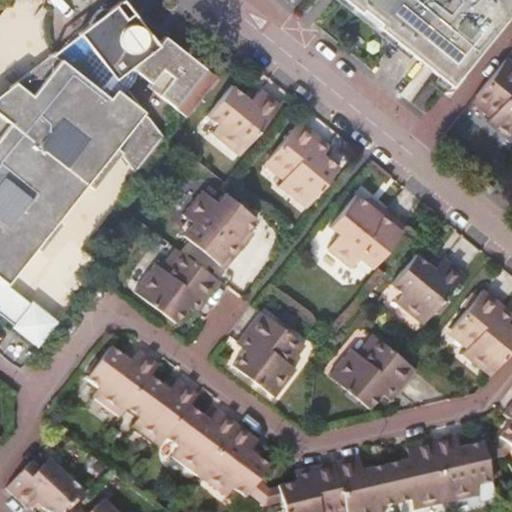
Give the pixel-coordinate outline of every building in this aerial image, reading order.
[(122,0),(116,5),(153,52),(160,42),(154,37),(123,0),(122,0)] [(511,0),(339,0),(435,77),(446,87),(456,74),(511,6),(511,0)] [(102,7),(93,17),(101,26),(90,39),(94,45),(88,53),(85,51),(77,60),(80,63),(77,66),(92,78),(72,105),(65,108),(64,104),(63,100),(61,97),(56,94),(52,94),(49,94),(46,96),(43,98),(40,102),(39,106),(40,115),(40,124),(42,128),(50,133),(43,142),(0,109),(0,278),(7,285),(36,249),(39,251),(62,223),(59,220),(86,185),(92,189),(123,150),(138,175),(168,137),(216,77),(165,35),(160,42),(153,52),(116,5),(111,9),(102,7)] [(93,17),(83,30),(90,39),(101,26),(93,17)] [(0,95),(0,109),(43,142),(50,133),(42,128),(40,124),(40,115),(39,106),(40,102),(43,98),(46,96),(49,94),(52,94),(56,94),(61,97),(63,100),(64,104),(65,108),(72,105),(92,78),(77,66),(58,50),(0,95)] [(511,61),(507,57),(475,96),(494,111),(490,117),(486,122),(511,143),(511,61)] [(211,132),(238,154),(279,103),(259,87),(254,93),(248,100),(241,95),(244,92),(232,82),(206,114),(218,124),(211,132)] [(248,88),(244,92),(241,95),(248,100),(254,93),(248,88)] [(494,111),(475,96),(470,102),(490,117),(494,111)] [(278,183),(306,206),(340,166),(324,153),(313,143),(319,135),(300,119),(267,158),(285,174),(278,183)] [(331,145),(319,135),(313,143),(324,153),(331,145)] [(192,220),(181,234),(223,267),(244,240),(239,236),(246,227),(254,216),(222,190),(216,199),(202,188),(182,213),(192,220)] [(406,225),(380,204),(377,208),(367,200),(356,192),(329,225),(338,232),(326,246),(352,267),(359,257),(372,267),(406,225)] [(370,197),(367,200),(377,208),(380,204),(370,197)] [(246,227),(239,236),(244,240),(251,231),(246,227)] [(218,281),(178,250),(164,269),(153,261),(131,290),(173,321),(185,305),(195,293),(204,299),(218,281)] [(396,301),(423,323),(464,273),(446,258),(442,263),(435,271),(426,264),(428,262),(416,252),(390,283),(403,293),(396,301)] [(433,256),(428,262),(426,264),(435,271),(442,263),(433,256)] [(0,278),(0,314),(47,351),(64,329),(7,285),(0,278)] [(462,353),(489,375),(511,346),(511,327),(508,324),(496,314),(504,305),(482,288),(450,329),(469,344),(462,353)] [(195,293),(185,305),(195,312),(204,299),(195,293)] [(511,318),(511,311),(504,305),(496,314),(508,324),(511,318)] [(299,341),(259,310),(243,330),(253,337),(244,349),(231,364),(272,396),(294,369),(284,361),(299,341)] [(253,337),(243,330),(234,342),(244,349),(253,337)] [(414,368),(375,337),(359,356),(348,347),(325,375),(367,409),(380,393),(390,380),(399,387),(414,368)] [(90,397),(119,418),(125,410),(149,378),(157,367),(136,351),(131,357),(125,365),(118,359),(120,356),(108,347),(83,379),(96,389),(90,397)] [(123,352),(120,356),(118,359),(125,365),(131,357),(123,352)] [(149,378),(125,410),(136,419),(130,427),(158,448),(164,440),(188,407),(196,396),(176,381),(171,387),(165,395),(158,390),(160,387),(149,378)] [(390,380),(380,393),(388,400),(399,387),(390,380)] [(164,382),(160,387),(158,390),(165,395),(171,387),(164,382)] [(188,407),(164,440),(176,448),(170,457),(198,478),(237,426),(216,411),(211,417),(205,425),(197,420),(200,416),(188,407)] [(204,411),(200,416),(197,420),(205,425),(211,417),(204,411)] [(511,420),(511,422),(497,439),(511,449),(511,450),(511,420)] [(237,426),(198,478),(225,499),(231,490),(243,499),(247,494),(256,482),(267,467),(257,459),(255,462),(246,455),(252,448),(257,441),(237,426)] [(429,440),(445,503),(478,495),(475,486),(491,482),(486,463),(482,446),(481,443),(467,446),(467,450),(458,452),(455,441),(453,434),(429,440)] [(465,439),(455,441),(458,452),(467,450),(467,446),(465,439)] [(494,442),(503,458),(511,449),(497,439),(494,442)] [(385,466),(394,505),(408,502),(411,511),(445,503),(429,440),(404,445),(406,453),(409,464),(400,466),(399,462),(385,466)] [(482,446),(486,463),(503,458),(494,442),(482,446)] [(261,454),(252,448),(246,455),(255,462),(257,459),(261,454)] [(397,455),(399,462),(400,466),(409,464),(406,453),(397,455)] [(332,463),(344,511),(343,511),(378,511),(378,509),(394,505),(385,466),(368,469),(369,473),(360,475),(357,464),(356,457),(332,463)] [(23,511),(27,507),(32,501),(43,511),(59,511),(64,506),(68,510),(82,495),(46,461),(37,470),(30,463),(3,492),(23,511)] [(366,461),(357,464),(360,475),(369,473),(368,469),(366,461)] [(340,511),(344,511),(332,463),(307,469),(309,479),(295,482),(275,487),(278,502),(280,511),(340,511)] [(293,472),(295,482),(309,479),(307,469),(293,472)] [(267,488),(256,482),(247,494),(263,507),(264,505),(267,488)] [(275,487),(267,488),(264,505),(278,502),(275,487)] [(81,511),(78,508),(74,511),(112,511),(99,499),(86,511),(81,511)]
